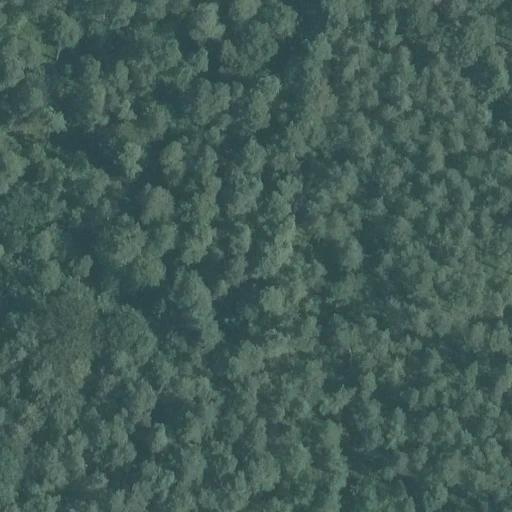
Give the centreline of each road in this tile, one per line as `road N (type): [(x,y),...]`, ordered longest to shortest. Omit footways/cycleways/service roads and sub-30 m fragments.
road 1 (track): [(192,511),(221,330),(295,0)]
road 2 (track): [(0,504),(98,386),(177,343),(221,330)]
